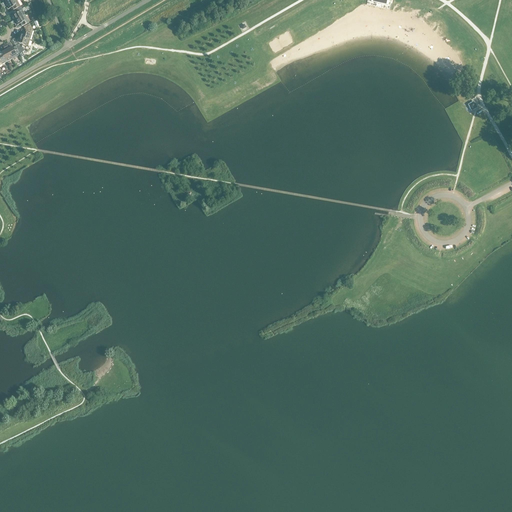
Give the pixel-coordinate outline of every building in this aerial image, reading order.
[(16,0),(14,0),(2,7),(3,9),(6,7),(8,10),(13,7),(14,10),(20,7),(16,0)] [(15,21),(22,16),(20,12),(22,11),(21,8),(15,11),(16,14),(12,16),(15,21)] [(25,15),(22,16),(15,21),(10,23),(11,25),(14,24),(16,27),(21,24),(23,26),(29,23),(25,15)] [(20,32),(19,38),(27,40),(29,35),(31,36),(33,31),(30,30),(29,28),(31,27),(29,24),(23,27),(25,30),(26,30),(25,34),(20,32)] [(27,40),(19,38),(17,43),(19,44),(18,46),(19,47),(17,49),(19,53),(20,55),(23,53),(20,49),(22,48),(23,45),(28,46),(30,41),(27,40)] [(6,45),(4,46),(11,58),(12,59),(17,57),(16,55),(19,53),(17,49),(14,51),(12,47),(9,49),(6,45)] [(11,58),(4,46),(3,47),(5,51),(2,53),(7,62),(12,59),(11,58)] [(474,102),(468,106),(471,112),(478,108),(474,102)]
